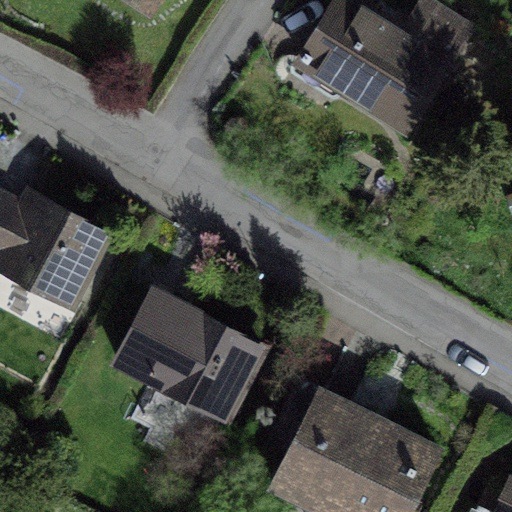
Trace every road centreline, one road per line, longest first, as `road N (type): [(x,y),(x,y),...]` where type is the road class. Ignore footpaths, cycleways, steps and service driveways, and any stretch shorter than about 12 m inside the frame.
road 1 (residential): [(162,167),(511,376)]
road 2 (residential): [(162,167),(268,0)]
road 3 (residential): [(0,71),(162,167)]
